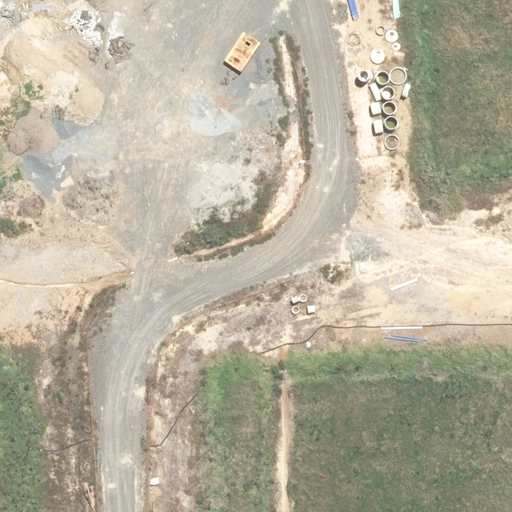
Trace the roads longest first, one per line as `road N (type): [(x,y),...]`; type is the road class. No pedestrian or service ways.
road 1 (unknown): [(398,248),(0,268)]
road 2 (unknown): [(340,0),(398,248)]
road 3 (unknown): [(115,262),(138,511)]
